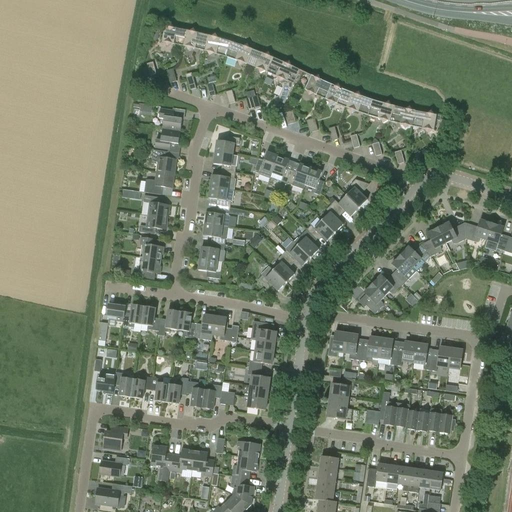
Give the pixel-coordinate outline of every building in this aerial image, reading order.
[(167,47),(172,44),(184,46),(187,31),(174,29),(171,25),(168,27),(165,27),(162,42),(164,43),(167,47)] [(193,49),(205,51),(209,36),(196,33),(194,29),(190,32),(187,31),(184,46),(186,47),(189,51),(193,49)] [(216,35),(212,37),(209,36),(205,51),(207,52),(210,57),(214,54),(226,57),(231,42),(218,39),(216,35)] [(226,57),(238,61),(240,66),(245,64),(247,65),(252,50),(250,49),(248,45),(243,46),(231,42),(226,57)] [(247,65),(258,69),(260,74),(265,72),(267,73),(273,58),(270,57),(269,53),(264,55),(252,50),(247,65)] [(285,63),(273,58),(267,73),(272,75),(273,78),(276,77),(278,78),(280,82),(285,81),(287,82),(287,81),(294,84),(300,71),(291,66),(290,62),(285,63)] [(153,62),(147,64),(150,76),(157,75),(153,62)] [(173,70),(167,71),(170,83),(177,82),(173,70)] [(314,77),(312,76),(305,91),(307,92),(309,96),(314,95),(326,100),(332,85),(320,80),(319,76),(314,77)] [(193,77),(187,78),(190,91),(196,89),(193,77)] [(213,84),(206,85),(209,98),(216,96),(213,84)] [(328,101),(330,106),(335,104),(347,108),(352,93),(340,89),(339,85),(334,86),(332,85),(326,100),(328,101)] [(232,91),(226,92),(229,104),(235,103),(232,91)] [(349,109),(351,114),(356,112),(368,116),(373,101),(361,97),(359,92),(355,94),(352,93),(347,108),(349,109)] [(251,98),(245,99),(249,111),(255,110),(251,98)] [(373,101),(368,116),(380,119),(383,124),(388,121),(390,122),(394,107),(391,106),(389,102),(385,104),(373,101)] [(406,110),(394,107),(390,122),(402,125),(405,129),(410,126),(412,127),(415,112),(412,111),(410,107),(406,110)] [(159,119),(164,120),(162,130),(180,132),(182,120),(173,118),(174,112),(160,110),(159,119)] [(293,111),(284,113),(288,125),(296,123),(293,111)] [(415,112),(412,127),(424,129),(427,134),(432,131),(434,131),(437,116),(434,115),(431,111),(428,114),(415,112)] [(315,119),(306,121),(310,133),(318,131),(315,119)] [(328,129),(332,141),(338,139),(335,127),(328,129)] [(155,148),(170,151),(171,144),(179,145),(180,132),(162,130),(161,141),(156,140),(155,148)] [(350,137),(354,149),(360,147),(357,135),(350,137)] [(228,137),(227,143),(217,141),(215,153),(233,156),(233,155),(234,145),(239,145),(240,139),(228,137)] [(372,145),(376,157),(382,155),(379,143),(372,145)] [(151,164),(158,165),(157,173),(174,175),(176,160),(166,158),(167,152),(153,150),(151,164)] [(401,151),(395,153),(398,165),(404,163),(401,151)] [(213,165),(224,166),(223,172),(235,174),(238,156),(233,155),(233,156),(215,153),(213,165)] [(258,161),(254,172),(260,174),(259,175),(270,179),(272,174),(278,157),(267,153),(264,163),(258,161)] [(283,177),(281,182),(287,184),(291,173),(286,171),(289,161),(278,157),(272,174),(283,177)] [(300,165),(296,175),(291,173),(287,184),(303,190),(305,185),(311,169),(300,165)] [(320,196),(324,185),(318,183),(322,172),(311,169),(305,185),(315,189),(314,194),(320,196)] [(223,177),(212,176),(210,188),(234,191),(236,179),(234,179),(235,174),(223,172),(223,177)] [(162,196),(163,188),(172,189),(174,175),(157,173),(156,181),(150,180),(146,180),(144,193),(162,196)] [(360,193),(368,184),(356,180),(351,185),(354,189),(346,196),(359,209),(368,201),(360,193)] [(208,199),(219,201),(218,208),(230,209),(231,202),(232,203),(234,191),(210,188),(208,199)] [(122,190),(121,198),(140,200),(140,191),(122,190)] [(269,192),(267,197),(277,201),(278,196),(269,192)] [(156,204),(157,198),(144,196),(142,214),(149,215),(149,216),(168,218),(170,206),(156,204)] [(346,196),(339,204),(332,198),(329,202),(332,205),(331,206),(339,214),(343,210),(351,217),(359,209),(346,196)] [(327,210),(330,213),(322,221),(335,234),(343,225),(336,218),(339,214),(331,206),(327,210)] [(206,213),(205,225),(229,228),(230,217),(229,216),(229,214),(230,209),(218,208),(217,215),(206,213)] [(152,235),(153,228),(166,230),(168,218),(149,216),(147,227),(140,226),(139,233),(152,235)] [(283,221),(277,216),(272,221),(278,226),(283,221)] [(480,242),(481,239),(487,241),(492,224),(480,220),(477,230),(465,226),(466,240),(477,243),(479,243),(480,242)] [(314,229),(311,226),(307,230),(315,239),(319,235),(327,242),(335,234),(322,221),(314,229)] [(455,245),(456,245),(466,240),(465,226),(454,232),(449,223),(438,228),(446,244),(452,241),(453,244),(454,244),(455,245)] [(501,237),(504,228),(492,224),(487,241),(493,243),(492,245),(492,246),(492,247),(493,248),(504,252),(508,240),(501,237)] [(203,236),(214,238),(213,244),(225,245),(226,240),(227,240),(229,228),(205,225),(203,236)] [(432,243),(423,247),(431,258),(441,252),(442,250),(442,249),(440,247),(446,244),(438,228),(427,234),(432,243)] [(319,250),(311,243),(315,239),(307,230),(298,239),(302,242),(298,246),(311,259),(319,250)] [(163,255),(164,248),(154,247),(155,240),(141,238),(140,245),(143,246),(141,258),(161,261),(162,255),(163,255)] [(295,260),(302,267),(311,259),(298,246),(293,241),(285,250),(286,251),(282,255),(291,264),(295,260)] [(212,249),(202,248),(200,259),(218,262),(223,262),(224,261),(226,252),(224,251),(225,245),(213,244),(212,249)] [(423,247),(416,254),(409,247),(400,256),(413,268),(417,264),(419,267),(421,267),(422,266),(431,258),(423,247)] [(278,260),(281,263),(274,271),(286,284),(295,275),(287,268),(291,264),(282,255),(278,260)] [(410,275),(408,273),(413,268),(400,256),(392,265),(399,272),(394,277),(403,286),(410,278),(411,278),(411,276),(411,275),(410,275)] [(160,274),(161,268),(160,267),(161,261),(141,258),(139,271),(136,270),(135,277),(150,279),(150,273),(160,274)] [(208,278),(220,280),(221,273),(216,273),(218,262),(200,259),(198,271),(209,272),(208,278)] [(258,280),(266,289),(270,285),(278,292),(286,284),(274,271),(269,267),(261,275),(262,276),(258,280)] [(389,292),(391,294),(392,295),(393,295),(394,295),(395,294),(403,286),(394,277),(388,283),(381,276),(372,284),(385,297),(389,292)] [(375,315),(382,307),(383,306),(383,304),(383,303),(381,301),(385,297),(372,284),(364,293),(366,295),(359,302),(365,308),(366,306),(375,315)] [(417,292),(413,296),(418,301),(421,298),(417,292)] [(117,323),(123,324),(124,314),(126,304),(116,303),(115,306),(109,305),(107,319),(117,320),(117,323)] [(132,328),(134,327),(135,325),(141,325),(144,307),(139,306),(137,304),(134,306),(132,305),(131,315),(124,314),(123,324),(123,327),(132,328)] [(149,330),(159,332),(161,319),(154,319),(156,309),(153,308),(151,306),(149,308),(144,307),(141,325),(148,326),(148,329),(149,330)] [(165,337),(165,333),(168,333),(170,332),(171,330),(177,331),(180,312),(175,312),(173,309),(170,311),(168,310),(167,320),(161,319),(159,332),(158,336),(159,336),(158,338),(163,339),(163,337),(165,337)] [(185,338),(194,339),(197,325),(190,324),(192,314),(190,314),(188,311),(185,313),(180,312),(177,331),(184,332),(183,336),(185,338)] [(197,324),(197,325),(194,339),(212,341),(213,335),(215,317),(204,316),(203,325),(197,324)] [(220,336),(220,341),(230,342),(232,329),(226,328),(227,319),(215,317),(213,335),(220,336)] [(272,329),(272,325),(253,322),(251,340),(257,341),(275,343),(277,343),(278,342),(278,339),(277,338),(276,337),(277,332),(272,332),(272,329)] [(108,324),(101,323),(99,341),(105,342),(108,324)] [(232,326),(232,329),(230,342),(237,343),(239,327),(232,326)] [(344,354),(347,334),(335,332),(334,338),(330,338),(328,357),(337,358),(338,353),(344,354)] [(357,349),(358,336),(347,334),(344,354),(349,355),(349,360),(361,361),(362,349),(357,349)] [(370,337),(368,350),(362,349),(361,361),(371,363),(372,365),(378,366),(378,364),(379,359),(382,339),(370,337)] [(391,354),(393,341),(382,339),(379,359),(378,364),(395,366),(397,354),(391,354)] [(275,343),(257,341),(255,352),(273,354),(275,343)] [(402,367),(402,362),(414,364),(416,344),(405,342),(403,355),(397,354),(395,366),(402,367)] [(425,365),(424,370),(430,371),(432,359),(426,359),(428,346),(416,344),(414,364),(425,365)] [(436,372),(437,367),(448,369),(451,349),(440,347),(438,360),(432,359),(430,371),(436,372)] [(116,357),(116,350),(107,349),(106,357),(116,357)] [(460,370),(463,351),(451,349),(448,369),(460,370)] [(254,362),(250,362),(249,369),(262,370),(263,364),(272,365),(273,354),(255,352),(254,362)] [(248,375),(252,376),(250,386),(269,389),(270,378),(261,377),(262,370),(249,369),(248,375)] [(127,377),(126,375),(116,373),(116,376),(114,386),(120,387),(119,396),(121,397),(123,399),(126,397),(131,398),(133,380),(127,379),(127,377)] [(114,386),(116,376),(104,375),(103,380),(98,379),(97,390),(103,391),(103,394),(113,395),(114,386)] [(138,401),(140,399),(143,400),(144,390),(150,391),(152,378),(142,377),(141,378),(140,381),(133,380),(131,398),(135,399),(138,401)] [(159,405),(162,403),(167,403),(169,385),(163,384),(163,382),(162,380),(152,378),(150,391),(156,392),(155,402),(157,402),(159,405)] [(342,378),(341,385),(332,384),(330,395),(348,398),(349,391),(354,391),(355,380),(342,378)] [(174,407),(176,405),(179,405),(180,395),(186,396),(187,394),(188,382),(189,380),(182,379),(182,383),(178,382),(177,384),(176,386),(169,385),(167,403),(171,404),(174,407)] [(187,394),(192,395),(191,407),(202,408),(204,390),(198,390),(199,384),(188,382),(187,394)] [(212,386),(211,391),(204,390),(202,408),(213,410),(215,398),(221,399),(222,392),(222,387),(212,386)] [(269,389),(250,386),(249,398),(267,400),(269,389)] [(222,392),(221,399),(220,405),(226,406),(228,393),(222,392)] [(383,392),(381,407),(386,407),(384,425),(395,427),(398,404),(389,402),(390,393),(389,393),(389,392),(385,392),(385,393),(383,392)] [(233,406),(235,394),(228,393),(226,406),(233,406)] [(348,398),(330,395),(329,407),(347,409),(348,398)] [(247,409),(265,411),(267,400),(249,398),(247,409)] [(408,410),(409,405),(398,404),(395,427),(405,428),(406,428),(408,410)] [(329,407),(327,418),(351,422),(353,410),(347,409),(329,407)] [(428,433),(428,431),(439,433),(441,415),(442,410),(431,409),(430,413),(427,433),(428,433)] [(405,428),(405,429),(416,431),(419,413),(408,412),(409,410),(408,410),(406,428),(405,428)] [(448,416),(441,415),(439,433),(450,434),(450,431),(453,431),(455,421),(452,421),(453,411),(449,410),(448,416)] [(367,411),(365,424),(372,425),(374,412),(367,411)] [(378,425),(380,413),(374,412),(372,425),(378,425)] [(430,413),(430,415),(419,413),(416,431),(427,433),(430,413)] [(128,430),(112,427),(111,433),(106,432),(103,450),(121,452),(123,439),(127,439),(128,430)] [(216,454),(223,455),(225,440),(218,439),(216,454)] [(238,442),(237,447),(240,447),(239,457),(258,460),(259,453),(260,453),(261,448),(260,448),(260,445),(238,442)] [(154,446),(151,466),(161,467),(159,481),(168,482),(170,472),(171,472),(173,459),(166,458),(167,448),(154,446)] [(182,473),(182,470),(192,471),(195,452),(182,450),(180,460),(173,459),(171,472),(182,473)] [(201,476),(212,478),(214,465),(206,464),(208,454),(195,452),(192,471),(202,473),(201,476)] [(237,466),(234,466),(232,477),(245,479),(246,471),(256,473),(257,471),(258,471),(258,467),(257,467),(258,460),(239,457),(237,466)] [(339,459),(321,457),(320,468),(337,470),(339,459)] [(100,475),(119,477),(121,465),(127,465),(128,459),(116,458),(115,463),(102,462),(100,475)] [(369,469),(366,487),(375,488),(375,489),(386,490),(386,489),(386,490),(390,466),(379,464),(378,470),(369,469)] [(390,466),(386,490),(391,490),(392,484),(398,485),(400,467),(390,466)] [(400,467),(398,485),(403,486),(403,491),(408,492),(411,469),(400,467)] [(318,478),(336,481),(337,470),(320,468),(318,478)] [(411,469),(408,492),(418,494),(419,488),(422,471),(411,469)] [(430,489),(432,472),(422,471),(419,488),(430,489)] [(441,491),(443,474),(432,472),(430,489),(441,491)] [(133,486),(140,487),(142,477),(134,476),(133,486)] [(231,488),(234,488),(233,496),(252,505),(253,496),(254,496),(255,491),(254,491),(254,487),(244,486),(245,479),(232,477),(231,488)] [(317,489),(334,492),(336,481),(318,478),(317,489)] [(95,504),(118,507),(119,496),(124,497),(124,493),(131,494),(132,487),(113,484),(112,491),(98,489),(95,504)] [(334,492),(317,489),(315,500),(333,502),(334,492)] [(233,496),(221,509),(219,507),(213,511),(245,511),(252,505),(233,496)] [(335,511),(337,503),(333,502),(315,500),(319,501),(318,511),(324,511),(335,511)]
